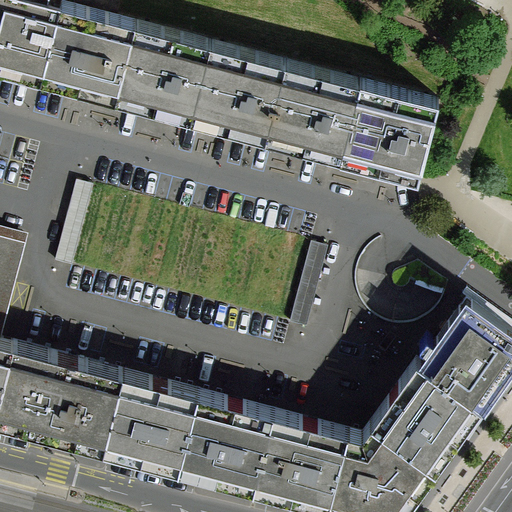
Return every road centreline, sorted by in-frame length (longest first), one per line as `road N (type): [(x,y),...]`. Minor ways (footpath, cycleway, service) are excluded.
road 1 (residential): [(511,306),(379,215),(0,116)]
road 2 (secondary): [(222,511),(0,453)]
